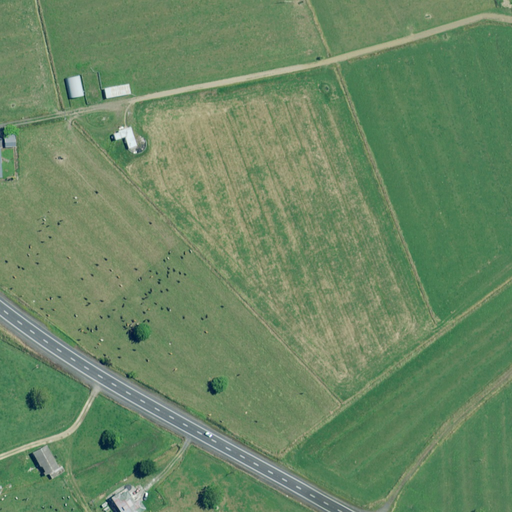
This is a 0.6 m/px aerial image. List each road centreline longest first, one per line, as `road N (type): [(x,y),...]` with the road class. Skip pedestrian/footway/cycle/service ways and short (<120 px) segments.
road 1 (track): [(511,24),(0,127)]
road 2 (trunk): [(348,511),(114,382),(0,306)]
